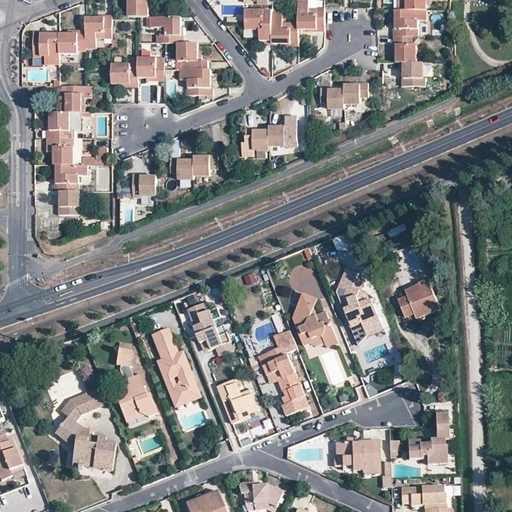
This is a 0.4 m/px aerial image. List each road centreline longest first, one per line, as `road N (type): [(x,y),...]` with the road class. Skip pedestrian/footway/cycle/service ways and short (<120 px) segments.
road 1 (secondary): [(511,114),(190,250),(26,307)]
road 2 (track): [(461,185),(472,511)]
road 3 (residential): [(17,215),(24,206),(21,104),(5,72),(4,30)]
road 4 (unknown): [(249,453),(232,440),(183,312)]
road 5 (residential): [(249,453),(106,511)]
road 6 (residential): [(393,411),(347,415),(249,453)]
road 7 (residential): [(376,511),(249,453)]
road 8 (residential): [(138,125),(173,126),(264,91)]
road 9 (residential): [(0,95),(9,114),(17,215)]
